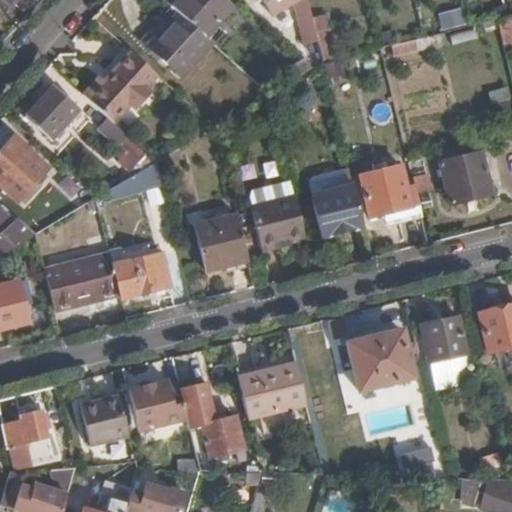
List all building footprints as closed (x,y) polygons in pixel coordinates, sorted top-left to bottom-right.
[(177,0),(171,7),(176,13),(205,38),(233,7),(226,0),(177,0)] [(304,45),(316,42),(310,18),(305,0),(260,0),(269,15),(292,2),(304,45)] [(176,13),(171,7),(140,41),(145,47),(176,13)] [(463,8),(437,14),(441,29),(466,24),(463,8)] [(205,38),(176,13),(145,47),(182,79),(212,45),(205,38)] [(316,42),(321,62),(338,58),(328,14),(310,18),(316,42)] [(511,15),(498,18),(500,42),(511,40),(511,15)] [(304,45),(308,63),(310,65),(321,62),(316,42),(304,45)] [(158,76),(127,49),(101,78),(97,75),(80,93),(105,116),(115,125),(130,108),(133,111),(151,91),(148,88),(158,76)] [(52,82),(21,117),(51,143),(80,109),(52,82)] [(115,125),(105,116),(95,126),(116,146),(124,153),(112,166),(123,175),(143,154),(124,137),(125,135),(115,125)] [(12,137),(0,151),(0,204),(3,207),(8,212),(47,169),(12,137)] [(481,152),(438,163),(448,206),(492,194),(481,152)] [(159,179),(154,163),(108,190),(110,198),(137,191),(136,185),(143,184),(158,241),(174,238),(159,179)] [(416,194),(414,186),(404,188),(400,167),(359,177),(369,217),(384,213),(391,211),(395,223),(421,217),(418,203),(416,194)] [(311,195),(353,186),(348,169),(307,179),(311,195)] [(428,174),(412,178),(414,186),(416,194),(432,190),(428,174)] [(250,206),(294,195),(290,178),(253,189),(247,197),(250,206)] [(321,236),(363,226),(353,186),(311,195),(321,236)] [(289,239),(304,235),(294,195),(250,206),(261,251),(280,246),(279,241),(289,239)] [(0,255),(34,235),(19,221),(8,212),(3,207),(1,210),(0,208),(0,255)] [(387,225),(395,223),(391,211),(384,213),(387,225)] [(204,273),(248,263),(236,215),(192,226),(204,273)] [(43,271),(54,312),(120,295),(113,266),(109,254),(43,271)] [(162,254),(113,266),(120,295),(121,300),(170,287),(162,254)] [(0,284),(0,330),(27,324),(17,280),(0,284)] [(511,347),(511,305),(477,314),(486,353),(511,347)] [(426,364),(466,355),(457,317),(417,327),(426,364)] [(412,378),(400,331),(345,345),(356,391),(412,378)] [(304,405),(293,363),(236,378),(246,419),(304,405)] [(205,378),(177,384),(179,391),(206,384),(205,378)] [(172,407),(165,381),(127,390),(133,416),(136,432),(175,423),(186,421),(182,405),(172,407)] [(245,460),(243,450),(234,417),(214,421),(206,384),(179,391),(182,405),(186,421),(198,472),(212,472),(208,458),(234,453),(236,462),(245,460)] [(127,437),(116,396),(79,405),(88,446),(127,437)] [(19,420),(1,424),(6,446),(8,446),(14,469),(52,461),(40,410),(18,416),(19,420)] [(123,511),(129,493),(130,489),(104,482),(99,496),(108,500),(106,506),(97,504),(89,501),(87,509),(83,508),(81,511),(123,511)] [(511,511),(511,492),(511,488),(492,483),(483,511),(511,511)] [(18,511),(60,511),(66,495),(33,484),(31,489),(19,485),(11,510),(18,511)] [(142,497),(129,493),(123,511),(178,511),(185,494),(173,491),(162,497),(158,490),(145,487),(142,497)] [(263,511),(269,497),(254,492),(247,511),(263,511)] [(108,500),(99,496),(97,504),(106,506),(108,500)]
